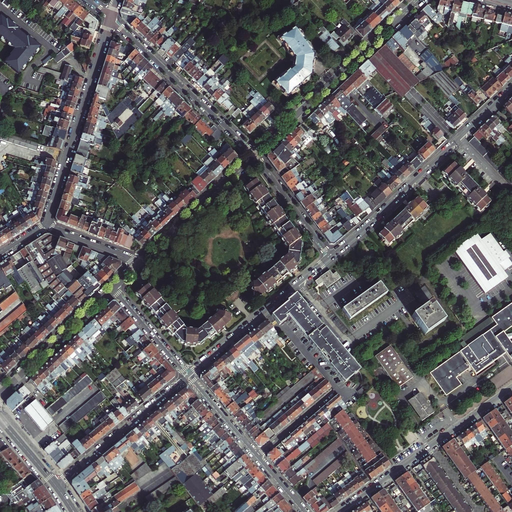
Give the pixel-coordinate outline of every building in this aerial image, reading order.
[(44,0),(39,6),(42,8),(47,2),(48,0),(44,0)] [(57,0),(56,2),(58,3),(55,7),(51,12),(54,14),(65,2),(63,1),(63,0),(57,0)] [(65,2),(54,14),(56,16),(63,7),(66,9),(72,2),(70,0),(63,0),(63,1),(65,2)] [(388,13),(376,0),(372,0),(374,2),(375,1),(377,3),(369,10),(370,11),(372,14),(379,21),(384,17),(388,13)] [(376,0),(388,13),(391,10),(393,8),(385,0),(376,0)] [(442,13),(445,0),(439,0),(439,1),(438,2),(437,3),(436,9),(437,12),(434,14),(440,20),(442,13)] [(449,13),(452,0),(445,0),(442,13),(443,14),(444,12),(449,13)] [(455,23),(460,2),(456,1),(452,0),(449,13),(446,26),(445,30),(448,30),(449,26),(450,26),(451,22),(455,23)] [(136,5),(122,1),(121,4),(120,7),(129,10),(130,7),(135,8),(136,5)] [(375,1),(374,2),(367,8),(369,10),(377,3),(375,1)] [(75,4),(72,2),(66,9),(68,11),(64,16),(61,20),(63,22),(66,19),(71,13),(70,13),(73,9),(75,10),(78,6),(75,4)] [(454,26),(457,30),(460,16),(464,17),(465,13),(471,14),(473,5),(473,4),(467,3),(467,4),(466,3),(460,2),(455,23),(454,26)] [(434,14),(425,5),(424,7),(421,10),(426,15),(435,25),(440,20),(434,14)] [(478,6),(473,5),(471,14),(470,16),(476,17),(477,15),(482,16),(483,13),(482,12),(483,8),(479,7),(479,6),(478,6)] [(76,17),(82,9),(80,8),(78,6),(75,10),(73,9),(70,13),(71,13),(66,19),(69,21),(74,15),(76,17)] [(129,10),(120,7),(119,9),(118,12),(120,16),(128,25),(138,14),(139,13),(129,10)] [(82,18),(87,13),(84,11),(82,9),(76,17),(68,27),(72,31),(76,27),(77,25),(82,18)] [(482,19),(494,22),(496,14),(490,12),(491,10),(489,10),(484,9),(483,13),(482,16),(482,19)] [(423,18),(426,15),(421,10),(418,13),(420,15),(417,17),(415,15),(414,16),(412,18),(422,29),(424,31),(428,26),(428,23),(423,18)] [(87,13),(82,18),(87,22),(86,27),(87,27),(93,29),(96,21),(91,17),(87,13)] [(506,30),(510,14),(503,13),(502,16),(501,15),(496,14),(494,22),(501,23),(498,31),(503,32),(504,29),(506,30)] [(130,27),(133,29),(143,19),(138,14),(128,25),(130,27)] [(379,21),(372,14),(370,16),(362,23),(370,30),(374,26),(379,21)] [(143,27),(137,33),(140,36),(142,38),(154,25),(152,23),(156,18),(154,16),(147,23),(143,27)] [(154,25),(142,38),(144,40),(146,42),(160,28),(157,26),(165,18),(163,16),(154,25)] [(1,18),(0,18),(0,36),(16,49),(18,53),(8,66),(20,76),(42,50),(30,40),(30,41),(18,31),(19,30),(7,21),(6,22),(1,18)] [(370,30),(362,23),(358,18),(352,22),(354,24),(364,35),(367,33),(370,30)] [(422,29),(412,18),(409,21),(408,22),(410,23),(405,28),(411,34),(416,39),(419,35),(417,33),(422,29)] [(142,21),(144,20),(143,19),(133,29),(135,31),(137,33),(143,27),(142,26),(144,23),(142,21)] [(333,34),(338,39),(339,38),(343,42),(347,38),(351,34),(345,28),(347,25),(342,20),(339,22),(342,25),(333,34)] [(362,37),(364,35),(354,24),(350,28),(360,39),(362,37)] [(398,31),(395,34),(403,42),(411,34),(405,28),(403,26),(398,31)] [(93,29),(87,27),(84,34),(82,33),(81,35),(71,32),(69,35),(80,38),(80,39),(84,40),(85,39),(90,41),(91,36),(93,29)] [(154,44),(165,32),(161,27),(160,28),(146,42),(149,44),(151,47),(154,44)] [(170,27),(165,32),(154,44),(156,46),(158,48),(167,39),(169,36),(167,35),(172,30),(170,27)] [(330,40),(332,38),(327,33),(321,27),(318,30),(323,36),(319,40),(331,53),(334,50),(337,47),(330,40)] [(277,88),(285,97),(288,94),(289,95),(291,94),(293,93),(294,91),(296,89),(295,88),(296,87),(299,85),(300,86),(302,85),(304,83),(305,82),(306,80),(305,79),(307,77),(308,76),(308,73),(309,73),(310,59),(309,59),(309,56),(309,54),(307,52),(309,51),(308,49),(307,47),(306,46),(304,44),(302,44),(300,41),(300,42),(299,40),(300,39),(299,37),(298,35),(297,33),(295,32),(294,32),(292,29),(291,30),(290,29),(287,31),(288,32),(282,36),(281,35),(273,39),(278,44),(279,44),(281,46),(280,47),(281,49),(283,52),(285,55),(288,59),(290,57),(291,60),(290,60),(290,67),(292,67),(290,69),(288,67),(286,69),(283,71),(280,75),(278,77),(278,78),(276,79),(269,83),(276,89),(277,88)] [(392,37),(402,46),(405,43),(403,42),(395,34),(392,37)] [(80,38),(69,35),(69,42),(72,43),(73,40),(79,42),(78,45),(87,47),(88,45),(90,41),(85,39),(84,40),(80,39),(80,38)] [(401,48),(402,46),(392,37),(389,40),(397,48),(402,53),(404,51),(401,48)] [(108,44),(107,48),(121,53),(124,43),(120,42),(120,41),(110,38),(108,44)] [(167,39),(158,48),(161,51),(163,53),(172,44),(167,39)] [(397,48),(389,40),(386,42),(383,45),(391,53),(397,48)] [(56,62),(72,48),(69,42),(64,46),(51,57),(56,62)] [(177,49),(172,44),(163,53),(166,56),(168,58),(177,50),(177,49)] [(412,87),(417,82),(413,77),(408,71),(406,69),(404,67),(402,65),(399,62),(398,60),(396,58),(391,53),(383,45),(374,54),(365,62),(373,71),(399,98),(402,96),(412,87)] [(127,55),(133,50),(130,46),(123,54),(124,54),(127,55)] [(121,53),(107,48),(106,52),(104,55),(115,59),(116,55),(123,57),(124,54),(123,54),(121,53)] [(421,61),(423,63),(431,55),(426,49),(418,57),(421,61)] [(127,64),(137,54),(135,52),(133,50),(127,55),(123,60),(127,64)] [(177,50),(168,58),(171,60),(173,63),(181,54),(177,50)] [(471,56),(484,70),(490,64),(496,70),(493,73),(496,76),(493,79),(500,86),(504,83),(508,79),(501,72),(482,51),(471,56)] [(132,69),(142,58),(140,56),(137,54),(127,64),(132,69)] [(181,54),(173,63),(177,66),(180,70),(189,61),(181,54)] [(104,58),(103,61),(113,64),(114,61),(117,63),(118,60),(115,59),(104,55),(104,58)] [(212,75),(227,61),(221,55),(215,62),(219,66),(211,74),(212,75)] [(441,70),(439,64),(438,63),(431,55),(423,63),(426,66),(434,74),(441,70)] [(144,61),(142,58),(132,69),(135,72),(134,73),(136,74),(147,63),(144,61)] [(183,72),(185,74),(195,63),(196,63),(192,58),(189,61),(180,70),(183,72)] [(113,64),(103,61),(102,64),(101,67),(115,71),(116,65),(113,64)] [(373,71),(365,62),(360,67),(356,71),(364,80),(373,71)] [(149,65),(147,63),(136,74),(134,75),(125,86),(124,86),(127,88),(139,76),(141,78),(149,70),(151,67),(149,65)] [(195,63),(185,74),(187,76),(189,78),(200,68),(195,63)] [(63,80),(79,85),(81,79),(81,78),(75,77),(71,75),(68,75),(70,66),(63,64),(61,73),(39,66),(33,71),(63,80)] [(202,65),(200,68),(189,78),(192,80),(194,83),(207,70),(202,65)] [(434,74),(426,66),(423,68),(419,71),(426,78),(427,77),(434,74)] [(511,75),(511,70),(507,66),(501,72),(508,79),(511,76),(511,75)] [(115,71),(101,67),(100,69),(99,73),(114,77),(116,78),(118,72),(115,71)] [(149,70),(141,78),(154,90),(161,82),(155,76),(149,70)] [(200,88),(210,77),(206,73),(208,71),(207,70),(194,83),(195,85),(196,86),(198,86),(200,88)] [(452,93),(458,87),(441,70),(434,74),(452,93)] [(353,89),(354,91),(365,81),(364,80),(356,71),(341,85),(338,88),(329,97),(343,112),(350,105),(344,98),(353,89)] [(416,74),(422,80),(426,78),(419,71),(416,74)] [(114,77),(99,73),(98,76),(97,78),(109,82),(112,83),(114,77)] [(452,93),(434,74),(427,77),(447,98),(450,94),(452,93)] [(215,82),(210,77),(200,88),(202,90),(204,93),(215,82)] [(493,79),(491,77),(480,88),(487,96),(493,91),(494,90),(495,91),(500,86),(493,79)] [(96,84),(95,85),(107,88),(109,82),(97,78),(96,81),(96,84)] [(215,82),(204,93),(207,95),(209,97),(225,81),(222,78),(216,84),(215,82)] [(79,87),(79,85),(63,80),(62,85),(65,86),(78,90),(79,87)] [(227,83),(225,81),(209,97),(211,100),(214,102),(222,93),(224,91),(222,89),(227,83)] [(360,97),(371,87),(365,81),(354,91),(360,97)] [(154,90),(159,96),(167,87),(164,85),(161,82),(154,90)] [(103,100),(107,88),(95,85),(94,88),(93,91),(96,97),(103,100)] [(458,87),(475,105),(477,103),(480,101),(466,87),(464,89),(461,85),(458,87)] [(65,86),(64,90),(76,94),(77,91),(78,90),(65,86)] [(162,102),(172,92),(169,89),(167,87),(159,96),(151,103),(153,106),(156,103),(159,99),(162,102)] [(390,107),(371,87),(360,97),(380,117),(390,107)] [(412,87),(402,96),(408,102),(418,94),(412,87)] [(59,94),(63,95),(75,98),(76,96),(76,94),(64,90),(61,89),(59,94)] [(91,97),(90,102),(99,105),(96,97),(93,91),(91,97)] [(160,114),(177,97),(174,94),(172,92),(162,102),(159,105),(162,108),(158,112),(160,114)] [(225,100),(227,98),(222,93),(214,102),(218,106),(220,104),(222,106),(227,111),(224,113),(228,116),(230,114),(232,111),(229,108),(231,106),(225,100)] [(251,96),(257,103),(268,114),(270,112),(273,110),(263,100),(261,102),(257,97),(253,94),(251,96)] [(450,94),(447,98),(454,105),(457,102),(450,94)] [(63,95),(61,99),(74,103),(74,101),(75,98),(63,95)] [(58,105),(72,109),(73,106),(74,103),(61,99),(58,98),(56,97),(55,99),(58,100),(57,102),(55,101),(54,103),(56,104),(58,105)] [(174,110),(182,101),(179,99),(177,97),(160,114),(162,116),(164,114),(166,112),(169,109),(172,112),(174,110)] [(324,101),(339,117),(344,113),(343,112),(329,97),(327,99),(324,101)] [(186,105),(182,101),(174,110),(179,115),(175,119),(178,121),(182,117),(190,109),(186,105)] [(339,117),(324,101),(322,103),(320,105),(333,119),(335,122),(337,120),(340,117),(339,117)] [(89,104),(88,107),(102,111),(99,105),(90,102),(89,104)] [(501,107),(511,117),(511,108),(506,102),(504,105),(501,107)] [(256,106),(254,108),(264,119),(266,116),(268,114),(257,103),(255,105),(256,106)] [(56,110),(70,115),(71,112),(72,109),(58,105),(57,108),(55,107),(47,105),(46,107),(54,110),(56,110)] [(321,117),(328,124),(333,119),(320,105),(314,110),(311,113),(318,120),(321,117)] [(350,105),(343,112),(344,113),(358,127),(365,121),(350,105)] [(446,106),(444,108),(458,122),(461,119),(465,116),(457,108),(452,113),(450,112),(451,111),(446,106)] [(88,109),(87,112),(101,116),(102,112),(103,113),(102,111),(88,107),(88,109)] [(236,108),(232,111),(230,114),(232,116),(233,117),(239,111),(236,108)] [(246,118),(254,127),(257,125),(259,123),(248,111),(245,108),(243,110),(246,113),(243,115),(246,118)] [(251,109),(248,111),(259,123),(261,121),(264,119),(254,108),(252,110),(251,109)] [(449,116),(444,121),(451,129),(455,125),(458,122),(444,108),(442,110),(447,115),(448,114),(449,116)] [(195,113),(190,109),(182,117),(192,126),(200,118),(195,113)] [(69,119),(70,115),(56,110),(55,115),(53,114),(44,112),(44,113),(40,112),(39,117),(44,118),(45,115),(51,117),(53,118),(68,122),(69,119)] [(86,113),(85,116),(99,120),(100,117),(104,118),(105,117),(101,116),(87,112),(86,113)] [(99,120),(85,116),(84,119),(83,122),(101,127),(103,122),(99,120)] [(438,138),(441,136),(421,116),(419,118),(423,121),(424,121),(425,122),(421,125),(436,141),(438,138)] [(489,118),(487,121),(494,128),(497,131),(498,132),(501,130),(503,131),(505,129),(492,116),(489,118)] [(54,127),(65,131),(66,127),(68,122),(53,118),(52,122),(55,123),(54,127)] [(208,137),(216,129),(212,125),(209,128),(206,125),(200,118),(192,126),(191,127),(204,141),(208,137)] [(254,127),(246,118),(245,120),(246,121),(244,122),(240,126),(247,133),(251,130),(254,127)] [(118,119),(114,122),(118,127),(122,124),(118,119)] [(494,128),(487,121),(485,123),(482,125),(500,144),(502,142),(501,141),(503,140),(497,134),(494,133),(492,131),(494,128)] [(101,127),(83,122),(83,124),(82,127),(99,133),(101,127)] [(50,136),(53,127),(44,124),(41,134),(49,136),(50,136)] [(372,141),(379,135),(384,130),(380,125),(367,137),(372,141)] [(473,137),(477,142),(482,137),(485,139),(488,137),(498,147),(501,144),(500,144),(482,125),(477,130),(471,136),(473,137)] [(304,139),(307,136),(298,126),(294,130),(290,133),(302,146),(303,146),(306,144),(307,145),(309,143),(304,139)] [(63,136),(65,131),(54,127),(53,127),(50,136),(62,140),(63,136)] [(99,133),(82,127),(81,130),(80,133),(97,139),(99,133)] [(221,134),(216,129),(208,137),(213,142),(221,134)] [(35,145),(36,142),(0,130),(0,139),(33,149),(35,145)] [(79,137),(78,138),(88,141),(87,143),(88,144),(90,145),(92,144),(95,145),(98,139),(97,139),(80,133),(79,137)] [(186,133),(179,141),(182,144),(190,137),(186,133)] [(288,135),(286,137),(297,149),(300,146),(301,147),(302,146),(290,133),(288,135)] [(61,142),(62,140),(50,136),(49,136),(47,145),(59,149),(61,142)] [(284,139),(282,141),(294,153),(296,152),(295,151),(297,149),(286,137),(284,139)] [(511,185),(511,177),(477,142),(473,137),(467,143),(510,187),(511,187),(511,185)] [(294,153),(282,141),(280,143),(277,145),(279,147),(289,157),(292,154),(292,155),(294,153)] [(432,151),(435,149),(428,141),(425,144),(432,151)] [(221,148),(216,153),(219,156),(227,164),(231,161),(235,157),(229,150),(230,149),(224,143),(220,147),(221,148)] [(429,155),(432,151),(425,144),(415,153),(416,155),(422,161),(429,155)] [(286,159),(289,157),(279,147),(275,151),(270,155),(281,167),(287,161),(286,159)] [(73,155),(84,158),(86,151),(75,148),(74,151),(73,155)] [(216,153),(212,148),(209,151),(215,158),(214,159),(216,160),(219,156),(216,153)] [(227,164),(219,156),(216,160),(214,159),(215,158),(209,151),(206,154),(209,156),(222,170),(224,167),(227,164)] [(276,173),(283,168),(281,167),(270,155),(268,153),(264,157),(274,170),(276,173)] [(82,167),(85,158),(84,158),(73,155),(72,159),(70,163),(82,167)] [(422,161),(416,155),(410,161),(406,157),(403,160),(412,170),(417,166),(422,161)] [(222,170),(209,156),(201,164),(205,169),(214,177),(218,173),(222,170)] [(32,158),(31,162),(40,164),(53,168),(54,165),(55,161),(40,157),(39,160),(32,158)] [(397,159),(395,161),(408,175),(410,173),(412,170),(403,160),(402,159),(399,162),(397,159)] [(337,172),(347,163),(345,160),(335,170),(337,172)] [(408,175),(395,161),(392,164),(389,161),(387,162),(403,179),(406,177),(408,175)] [(388,172),(390,175),(399,183),(401,181),(403,179),(387,162),(385,165),(388,168),(390,170),(388,172)] [(68,170),(80,174),(82,167),(70,163),(69,166),(68,170)] [(34,169),(51,174),(52,172),(53,168),(40,164),(39,168),(36,167),(35,168),(34,169)] [(483,195),(480,192),(477,189),(466,178),(463,175),(461,172),(458,169),(453,164),(450,167),(447,167),(446,168),(446,170),(442,174),(447,180),(448,179),(456,188),(455,188),(466,199),(467,199),(475,207),(474,208),(479,213),(483,209),(486,210),(487,208),(487,206),(490,203),(485,197),(483,195)] [(286,172),(283,168),(276,173),(280,179),(284,184),(294,176),(296,175),(291,168),(286,172)] [(36,176),(49,180),(50,177),(51,174),(34,169),(34,170),(34,172),(37,173),(36,176)] [(209,182),(214,177),(205,169),(197,177),(205,185),(209,182)] [(66,176),(64,182),(75,186),(83,189),(84,186),(83,186),(86,176),(80,174),(68,170),(66,176)] [(399,183),(390,175),(388,177),(384,173),(383,174),(380,170),(378,171),(394,188),(397,186),(399,183)] [(392,190),(394,188),(378,171),(377,172),(381,176),(379,177),(383,182),(381,183),(390,192),(392,190)] [(111,184),(116,179),(117,178),(115,175),(107,183),(111,184)] [(30,181),(47,187),(48,184),(49,180),(36,176),(35,180),(29,178),(28,181),(30,181)] [(191,187),(188,190),(189,191),(194,196),(199,191),(205,185),(197,177),(196,176),(188,184),(191,187)] [(286,187),(288,190),(297,184),(293,178),(295,177),(294,176),(284,184),(286,187)] [(258,186),(254,179),(251,182),(248,181),(247,184),(243,187),(248,194),(247,194),(254,204),(254,203),(264,216),(263,216),(270,226),(271,225),(280,238),(279,239),(286,248),(285,256),(277,263),(278,264),(265,274),(265,273),(253,283),(252,282),(252,288),(249,290),(252,292),(252,296),(259,296),(264,292),(265,293),(269,289),(274,285),(274,284),(286,275),(291,271),(296,268),(294,266),(297,264),(300,244),(297,240),(298,239),(295,235),(291,230),(282,217),(279,212),(275,207),(274,208),(265,195),(266,195),(262,190),(259,185),(258,186)] [(32,189),(46,193),(46,190),(47,187),(30,181),(30,183),(30,185),(33,185),(32,189)] [(63,186),(62,188),(78,193),(80,194),(80,191),(74,188),(75,186),(64,182),(63,186)] [(390,192),(381,183),(375,189),(384,198),(387,195),(390,192)] [(291,193),(293,197),(303,189),(302,188),(301,189),(297,184),(288,190),(291,193)] [(78,193),(62,188),(61,191),(60,194),(76,199),(78,193)] [(298,203),(309,195),(305,188),(303,189),(293,197),(295,200),(298,203)] [(45,196),(46,193),(32,189),(31,192),(29,191),(27,192),(27,193),(30,194),(44,199),(45,196)] [(384,198),(375,189),(367,197),(375,206),(380,202),(384,198)] [(194,196),(189,191),(186,194),(183,191),(176,198),(183,206),(188,201),(194,196)] [(43,202),(44,199),(30,194),(29,198),(26,197),(25,197),(25,196),(22,195),(21,197),(22,198),(42,205),(43,202)] [(59,197),(58,200),(72,204),(76,206),(78,200),(76,199),(60,194),(59,197)] [(165,202),(162,204),(172,216),(175,213),(178,211),(168,201),(163,195),(161,197),(165,202)] [(314,201),(309,195),(298,203),(300,206),(302,209),(314,201)] [(366,196),(361,200),(368,207),(371,210),(375,206),(367,197),(366,196)] [(41,207),(42,205),(22,198),(24,201),(27,202),(27,203),(29,204),(32,205),(31,208),(40,210),(41,207)] [(172,202),(170,199),(168,201),(178,211),(180,208),(183,206),(176,198),(172,202)] [(407,205),(404,208),(401,211),(390,221),(387,224),(384,227),(381,229),(382,230),(376,235),(379,238),(379,240),(380,241),(383,241),(386,245),(391,240),(392,240),(400,232),(400,231),(411,221),(411,222),(420,214),(419,213),(424,208),(421,204),(422,202),(420,201),(418,201),(415,198),(410,203),(409,202),(407,205)] [(161,213),(168,220),(170,218),(172,216),(162,204),(157,199),(155,202),(159,207),(157,209),(161,213)] [(361,200),(360,199),(353,204),(351,206),(346,200),(343,202),(354,217),(362,211),(368,207),(361,200)] [(72,204),(58,200),(57,205),(55,210),(65,213),(68,214),(72,204)] [(314,201),(302,209),(304,211),(305,214),(318,205),(316,202),(315,203),(314,201)] [(36,220),(29,210),(26,211),(22,204),(19,206),(21,209),(31,224),(33,222),(36,220)] [(307,216),(309,218),(322,208),(319,204),(318,205),(305,214),(307,216)] [(146,207),(143,210),(151,219),(160,228),(164,224),(168,220),(161,213),(159,212),(158,212),(157,213),(156,214),(156,215),(156,216),(157,218),(156,218),(154,215),(154,214),(151,211),(151,212),(146,207)] [(31,209),(29,210),(36,220),(37,220),(37,219),(39,214),(40,210),(31,208),(31,209)] [(310,220),(312,222),(325,212),(322,208),(309,218),(310,220)] [(334,212),(341,220),(337,223),(346,233),(350,229),(351,228),(348,225),(345,222),(348,220),(339,208),(336,211),(334,212)] [(29,225),(31,224),(21,209),(19,210),(21,213),(18,215),(26,227),(29,225)] [(63,218),(65,213),(55,210),(53,218),(54,221),(59,223),(64,225),(66,219),(63,218)] [(136,210),(134,211),(143,221),(146,224),(147,223),(136,210)] [(313,224),(315,226),(328,216),(325,212),(312,222),(313,224)] [(24,228),(26,227),(18,215),(17,213),(15,214),(17,216),(15,217),(15,218),(16,218),(18,220),(16,222),(21,230),(24,228)] [(14,235),(16,233),(11,225),(9,223),(4,214),(2,216),(7,223),(4,225),(12,236),(14,235)] [(80,214),(78,219),(74,229),(77,230),(80,231),(85,217),(80,214)] [(129,217),(131,219),(149,238),(151,236),(154,233),(146,224),(143,221),(141,223),(132,214),(129,217)] [(74,229),(78,219),(68,215),(66,219),(64,225),(69,227),(74,229)] [(21,230),(16,222),(12,216),(11,217),(12,219),(10,220),(10,221),(11,220),(12,221),(13,224),(11,225),(16,233),(19,232),(21,230)] [(86,216),(85,217),(80,231),(83,232),(86,233),(91,218),(86,216)] [(316,228),(317,230),(331,220),(328,216),(315,226),(316,228)] [(91,218),(86,233),(90,235),(95,236),(101,219),(97,218),(95,219),(91,218)] [(101,219),(95,236),(98,238),(101,239),(108,222),(101,219)] [(135,229),(133,231),(144,243),(146,241),(149,238),(131,219),(129,221),(134,227),(133,227),(135,229)] [(147,223),(146,224),(154,233),(157,231),(160,228),(151,219),(147,223)] [(319,233),(321,235),(326,232),(334,226),(335,225),(331,220),(317,230),(319,233)] [(108,222),(101,239),(104,240),(106,241),(111,228),(113,224),(108,222)] [(329,235),(326,232),(321,235),(328,245),(331,245),(346,233),(337,223),(335,225),(334,226),(337,229),(329,235)] [(0,230),(6,240),(9,238),(12,236),(4,225),(4,224),(1,226),(0,224),(0,230)] [(122,227),(123,229),(132,239),(140,247),(142,244),(144,243),(133,231),(131,229),(129,230),(124,225),(122,227)] [(111,228),(106,241),(109,242),(111,243),(116,230),(117,228),(115,227),(114,229),(111,228)] [(486,228),(453,251),(484,294),(507,278),(502,271),(501,270),(508,265),(509,267),(511,265),(507,258),(503,252),(486,228)] [(122,232),(117,245),(121,247),(128,249),(132,239),(123,229),(122,232)] [(116,230),(111,243),(113,244),(117,245),(122,232),(116,230)] [(42,234),(34,240),(47,260),(57,254),(55,252),(52,251),(57,238),(47,234),(45,233),(44,234),(42,234)] [(52,251),(55,252),(56,248),(59,249),(62,251),(66,241),(61,239),(57,238),(52,251)] [(35,267),(47,260),(34,240),(28,244),(23,247),(35,267)] [(66,241),(62,251),(59,258),(66,268),(69,265),(66,261),(67,259),(71,249),(73,244),(66,241)] [(81,247),(73,244),(71,249),(78,253),(81,247)] [(35,267),(23,247),(18,250),(23,259),(24,258),(26,261),(25,262),(26,263),(22,265),(16,270),(23,281),(28,290),(43,280),(35,267)] [(86,256),(89,250),(85,249),(81,247),(78,253),(76,253),(75,256),(77,258),(76,259),(79,260),(77,265),(82,269),(86,265),(84,263),(85,261),(86,256)] [(89,250),(86,256),(92,259),(94,256),(95,253),(89,250)] [(118,262),(95,253),(94,256),(111,274),(115,271),(119,266),(118,262)] [(59,258),(57,254),(47,260),(35,267),(43,280),(46,285),(51,290),(58,283),(58,282),(55,279),(57,277),(64,270),(66,268),(59,258)] [(96,263),(94,265),(106,279),(109,277),(111,274),(94,256),(92,259),(96,263)] [(16,270),(10,262),(7,257),(2,261),(0,261),(0,268),(5,276),(11,272),(19,283),(23,281),(16,270)] [(106,279),(94,265),(89,269),(92,272),(102,283),(104,281),(106,279)] [(0,284),(2,284),(4,288),(10,284),(5,276),(0,268),(0,284)] [(66,286),(73,280),(64,270),(57,277),(60,280),(66,286)] [(102,283),(92,272),(87,276),(98,287),(100,285),(102,283)] [(314,281),(317,286),(321,283),(325,288),(339,279),(335,273),(330,276),(327,272),(324,274),(314,281)] [(96,289),(98,287),(87,276),(86,274),(81,278),(93,291),(96,289)] [(90,294),(93,291),(81,278),(78,275),(73,280),(80,288),(84,292),(81,294),(85,299),(90,294)] [(66,286),(60,280),(58,282),(58,283),(63,289),(66,286)] [(59,298),(71,312),(75,309),(80,303),(85,299),(81,294),(78,291),(80,288),(73,280),(66,286),(63,289),(66,291),(64,294),(59,298)] [(63,289),(58,283),(51,290),(54,293),(59,298),(64,294),(66,291),(63,289)] [(341,310),(348,320),(385,294),(378,283),(341,310)] [(222,328),(227,323),(229,315),(226,314),(223,311),(220,313),(215,312),(215,314),(204,324),(196,331),(183,331),(176,321),(168,312),(158,301),(158,300),(151,291),(150,292),(145,286),(142,289),(138,288),(138,292),(135,295),(140,300),(139,301),(144,306),(147,310),(148,310),(158,321),(157,322),(161,326),(165,331),(165,330),(171,336),(172,335),(179,344),(183,344),(182,346),(188,346),(194,347),(194,345),(198,345),(206,338),(207,340),(213,335),(214,336),(218,332),(222,329),(222,328)] [(418,312),(411,317),(423,335),(433,329),(442,322),(430,304),(434,301),(423,286),(414,292),(425,307),(423,309),(420,305),(415,309),(418,312)] [(17,296),(14,291),(0,302),(0,309),(1,310),(17,296)] [(52,301),(66,316),(69,314),(71,312),(59,298),(54,293),(49,298),(52,301)] [(343,384),(359,371),(296,297),(293,296),(282,306),(271,316),(278,325),(286,319),(285,318),(287,317),(343,384)] [(52,301),(48,306),(62,321),(65,318),(66,316),(52,301)] [(495,326),(445,362),(429,373),(445,396),(460,386),(455,378),(469,368),(475,375),(504,353),(511,363),(511,301),(490,318),(495,326)] [(0,331),(10,323),(15,319),(20,315),(24,311),(26,310),(22,303),(0,321),(0,331)] [(62,321),(48,306),(45,303),(43,305),(48,311),(46,314),(57,325),(60,323),(62,321)] [(108,320),(116,329),(119,326),(127,319),(123,315),(113,303),(110,303),(106,306),(100,312),(108,320)] [(108,320),(100,312),(99,313),(96,316),(104,324),(107,327),(110,325),(106,322),(108,320)] [(52,330),(39,316),(37,314),(35,317),(40,322),(37,324),(47,335),(50,332),(52,330)] [(57,325),(46,314),(44,316),(41,314),(39,316),(52,330),(55,328),(57,325)] [(95,317),(92,319),(103,331),(106,329),(103,325),(104,324),(96,316),(95,317)] [(93,339),(95,337),(97,334),(99,333),(102,336),(105,333),(103,331),(92,319),(83,329),(79,332),(90,344),(94,340),(93,339)] [(127,319),(119,326),(121,328),(120,329),(121,330),(122,329),(124,331),(126,330),(132,325),(129,321),(127,319)] [(47,335),(37,324),(33,320),(29,325),(43,339),(45,337),(47,335)] [(280,338),(265,321),(262,323),(260,325),(264,329),(263,330),(275,344),(280,349),(283,346),(281,343),(279,342),(277,340),(280,338)] [(27,329),(25,330),(38,344),(40,341),(43,339),(29,325),(27,327),(29,329),(28,330),(27,329)] [(129,338),(135,344),(137,342),(142,337),(136,330),(132,325),(126,330),(131,336),(129,338)] [(271,348),(275,344),(263,330),(264,329),(260,325),(257,327),(254,329),(268,345),(271,348)] [(268,345),(254,329),(252,331),(250,333),(257,342),(259,340),(262,344),(265,348),(268,345)] [(38,344),(25,330),(23,332),(21,330),(18,332),(22,336),(33,348),(35,346),(38,344)] [(76,335),(74,337),(84,347),(86,345),(90,349),(92,347),(91,346),(90,344),(79,332),(76,335)] [(255,343),(257,342),(250,333),(248,335),(245,337),(258,353),(259,353),(262,351),(258,347),(255,343)] [(17,340),(28,352),(31,350),(33,348),(22,336),(17,340)] [(26,354),(28,352),(17,340),(14,337),(11,340),(10,339),(9,340),(13,344),(24,356),(26,354)] [(84,347),(74,337),(72,339),(70,341),(80,353),(82,351),(85,353),(87,356),(90,353),(84,347)] [(142,337),(137,342),(144,351),(150,346),(145,341),(142,337)] [(238,343),(232,348),(245,364),(248,361),(244,356),(251,350),(255,355),(258,353),(245,337),(238,343)] [(67,343),(65,345),(76,357),(78,359),(81,363),(83,360),(81,357),(79,355),(81,353),(80,353),(70,341),(67,343)] [(24,356),(13,344),(8,348),(20,360),(22,358),(24,356)] [(76,357),(65,345),(63,347),(60,350),(68,358),(76,366),(79,369),(81,367),(75,361),(73,359),(76,357)] [(148,362),(152,358),(157,354),(153,349),(150,346),(144,351),(141,353),(148,362)] [(390,347),(374,359),(396,389),(412,378),(390,347)] [(17,363),(20,360),(8,348),(3,353),(5,354),(15,365),(17,363)] [(245,364),(232,348),(229,350),(227,352),(231,357),(234,360),(246,374),(250,370),(245,364)] [(58,352),(56,354),(64,362),(69,368),(71,366),(66,360),(68,358),(60,350),(58,352)] [(230,357),(231,357),(227,352),(224,355),(222,357),(228,364),(234,371),(236,370),(246,381),(249,378),(246,374),(234,360),(233,361),(230,357)] [(15,365),(5,354),(2,357),(0,355),(0,358),(10,370),(13,367),(15,365)] [(54,356),(51,359),(61,369),(63,371),(64,372),(67,370),(62,364),(64,362),(56,354),(54,356)] [(157,354),(152,358),(154,360),(151,362),(152,365),(160,358),(159,356),(157,354)] [(228,364),(222,357),(220,358),(218,360),(224,367),(228,364)] [(10,370),(0,358),(0,367),(5,374),(8,372),(10,370)] [(160,358),(152,365),(155,367),(158,364),(159,366),(164,363),(162,360),(160,358)] [(49,361),(47,363),(58,375),(61,373),(59,371),(61,369),(51,359),(49,361)] [(216,361),(214,363),(220,370),(224,367),(218,360),(216,361)] [(58,375),(47,363),(44,365),(42,368),(53,380),(58,375)] [(160,375),(157,377),(164,385),(167,382),(169,380),(174,377),(174,374),(171,371),(164,363),(159,366),(158,367),(161,370),(158,372),(160,375)] [(220,370),(214,363),(212,365),(210,366),(216,374),(220,370)] [(204,385),(208,390),(221,379),(216,374),(210,366),(199,375),(199,379),(204,385)] [(40,369),(37,372),(49,384),(53,380),(42,368),(40,369)] [(245,434),(248,438),(259,429),(255,424),(260,420),(264,419),(311,379),(313,379),(315,381),(316,380),(317,378),(318,378),(320,376),(314,368),(290,389),(276,401),(255,419),(242,430),(245,434)] [(124,383),(119,377),(115,372),(114,371),(104,379),(114,391),(117,388),(119,386),(121,385),(124,383)] [(35,374),(33,376),(45,390),(49,387),(50,388),(52,387),(49,384),(37,372),(35,374)] [(164,385),(157,377),(156,378),(153,375),(151,377),(160,388),(162,386),(164,385)] [(45,390),(33,376),(31,378),(28,381),(41,394),(45,390)] [(156,392),(150,384),(147,386),(146,385),(146,384),(139,376),(136,378),(141,384),(151,396),(153,394),(156,392)] [(330,388),(320,376),(318,378),(321,381),(320,382),(320,381),(318,382),(321,386),(322,386),(324,388),(324,389),(326,392),(328,390),(330,388)] [(45,410),(51,417),(92,384),(86,377),(81,381),(45,410)] [(147,380),(150,384),(156,392),(157,390),(160,388),(151,377),(147,380)] [(212,395),(223,385),(225,384),(221,379),(208,390),(210,393),(212,395)] [(321,386),(318,382),(317,381),(316,380),(315,381),(314,381),(317,385),(315,387),(322,395),(324,393),(326,392),(324,389),(324,388),(322,386),(321,386)] [(147,400),(151,396),(141,384),(138,387),(138,389),(140,391),(136,395),(137,393),(135,391),(134,391),(133,389),(131,391),(142,404),(147,400)] [(5,406),(10,413),(15,409),(28,396),(30,394),(23,385),(20,388),(16,392),(5,403),(5,405),(5,406)] [(213,397),(215,399),(225,390),(222,387),(223,386),(223,385),(212,395),(213,397)] [(287,387),(274,398),(276,401),(290,389),(287,387)] [(322,395),(315,387),(311,390),(313,394),(314,393),(316,396),(315,396),(317,399),(319,397),(322,395)] [(117,388),(114,391),(122,400),(127,396),(124,393),(122,395),(119,391),(117,388)] [(186,389),(184,388),(180,392),(176,395),(182,402),(187,409),(189,407),(197,401),(192,395),(186,389)] [(361,389),(356,392),(360,397),(365,394),(361,389)] [(217,401),(218,402),(228,394),(226,391),(227,391),(226,390),(225,390),(215,399),(217,401)] [(313,402),(306,394),(303,390),(299,394),(304,401),(305,400),(307,403),(307,404),(309,406),(311,404),(313,402)] [(313,394),(311,390),(306,394),(313,402),(315,401),(317,399),(315,396),(316,396),(314,393),(313,394)] [(222,406),(235,395),(231,391),(228,394),(218,402),(220,405),(222,406)] [(231,418),(239,411),(235,406),(237,406),(242,401),(246,405),(250,402),(256,396),(252,391),(246,396),(244,393),(238,399),(225,410),(228,414),(231,418)] [(273,397),(269,392),(259,401),(263,405),(273,397)] [(99,393),(57,427),(63,435),(105,399),(99,393)] [(426,403),(419,393),(407,402),(421,422),(433,413),(428,406),(429,405),(427,402),(426,403)] [(304,401),(299,394),(295,397),(298,401),(305,409),(307,408),(309,406),(307,404),(307,403),(305,400),(304,401)] [(182,402),(176,395),(174,397),(172,398),(178,406),(182,402)] [(235,395),(222,406),(223,408),(225,410),(238,399),(235,395)] [(339,407),(343,403),(337,396),(335,398),(332,399),(339,407)] [(170,400),(168,402),(174,409),(178,406),(172,398),(170,400)] [(39,418),(46,427),(52,422),(34,399),(32,401),(43,415),(39,418)] [(137,406),(131,399),(125,404),(132,412),(134,410),(137,407),(137,406)] [(333,408),(332,408),(334,411),(339,407),(332,399),(330,401),(328,403),(329,406),(331,405),(333,408)] [(132,412),(125,404),(123,406),(118,400),(116,402),(118,404),(127,416),(130,414),(132,412)] [(43,415),(32,401),(23,409),(31,420),(41,431),(46,427),(39,418),(43,415)] [(197,401),(189,407),(191,409),(182,417),(185,419),(201,405),(199,403),(197,401)] [(298,407),(297,407),(295,404),(292,401),(289,403),(291,404),(289,406),(290,408),(297,416),(299,415),(301,413),(299,410),(300,410),(298,407)] [(305,409),(298,401),(295,404),(297,407),(298,407),(300,410),(299,410),(301,413),(303,411),(305,409)] [(166,403),(165,404),(176,418),(177,417),(175,414),(172,411),(174,409),(168,402),(166,403)] [(235,422),(251,408),(248,406),(251,403),(250,402),(246,405),(239,411),(231,418),(233,420),(235,422)] [(330,414),(334,411),(332,408),(333,408),(331,405),(329,406),(328,403),(326,405),(324,407),(330,414)] [(115,411),(116,412),(123,420),(125,418),(127,416),(118,404),(115,407),(113,404),(111,406),(115,411)] [(176,418),(165,404),(163,406),(161,408),(168,415),(173,421),(176,418)] [(201,405),(185,419),(183,421),(184,422),(185,421),(186,422),(191,417),(193,420),(195,419),(205,410),(203,408),(201,405)] [(290,414),(287,411),(284,407),(282,409),(284,412),(282,414),(290,423),(292,421),(293,419),(291,417),(292,416),(290,414)] [(330,414),(324,407),(321,409),(319,411),(321,413),(322,412),(324,415),(323,416),(326,418),(330,414)] [(159,409),(156,412),(168,425),(171,423),(166,417),(168,415),(161,408),(159,409)] [(238,426),(254,413),(251,408),(235,422),(236,423),(237,424),(238,426)] [(297,416),(290,408),(287,411),(290,414),(292,416),(291,417),(293,419),(295,418),(297,416)] [(206,412),(205,410),(195,419),(197,421),(196,423),(197,424),(199,421),(201,420),(201,421),(205,418),(204,417),(208,413),(206,412)] [(488,414),(492,419),(498,415),(494,410),(491,412),(488,414)] [(290,423),(282,414),(280,411),(276,414),(282,421),(282,420),(284,423),(283,423),(285,426),(288,424),(290,423)] [(321,422),(326,418),(323,416),(324,415),(322,412),(321,413),(319,411),(317,413),(315,414),(321,422)] [(337,415),(341,420),(345,416),(344,414),(341,411),(337,414),(337,415)] [(123,420),(116,412),(111,416),(118,424),(120,422),(123,420)] [(153,425),(157,423),(161,427),(163,425),(163,427),(164,428),(171,436),(170,438),(171,439),(173,438),(176,435),(168,425),(156,412),(155,413),(154,413),(151,416),(150,417),(148,419),(153,425)] [(118,424),(111,416),(110,415),(108,413),(104,416),(105,416),(111,423),(110,424),(113,428),(115,426),(118,424)] [(201,421),(201,420),(199,421),(203,425),(211,418),(210,416),(208,413),(204,417),(205,418),(201,421)] [(240,428),(242,430),(255,419),(253,416),(256,414),(254,413),(238,426),(240,428)] [(282,421),(276,414),(272,417),(274,419),(282,429),(284,428),(285,426),(283,423),(284,423),(282,420),(282,421)] [(321,422),(315,414),(312,416),(310,418),(312,421),(313,420),(315,422),(315,423),(317,425),(321,422)] [(482,418),(486,424),(492,419),(488,414),(485,416),(482,418)] [(492,419),(496,424),(502,420),(500,417),(498,415),(492,419)] [(100,420),(103,423),(109,431),(111,429),(113,428),(110,424),(111,423),(105,416),(100,420)] [(341,420),(344,424),(349,421),(347,419),(345,416),(341,420)] [(186,426),(193,420),(191,417),(186,422),(185,424),(186,426)] [(99,418),(95,421),(93,422),(91,422),(91,427),(93,427),(93,428),(94,429),(101,438),(105,434),(109,431),(103,423),(100,420),(99,418)] [(213,420),(211,418),(203,425),(199,429),(202,433),(207,429),(208,429),(212,425),(211,424),(214,421),(213,420)] [(317,425),(315,423),(315,422),(313,420),(312,421),(310,418),(308,420),(306,421),(313,429),(317,425)] [(159,432),(153,425),(148,419),(146,420),(144,422),(154,434),(155,436),(159,432)] [(282,429),(274,419),(271,422),(269,420),(268,421),(274,428),(274,427),(276,430),(275,430),(277,433),(280,431),(282,429)] [(488,426),(489,428),(496,424),(492,419),(486,424),(488,426)] [(341,420),(336,423),(338,425),(339,428),(344,424),(341,420)] [(496,424),(499,429),(505,425),(503,422),(502,420),(496,424)] [(208,429),(207,429),(202,433),(199,436),(202,440),(218,426),(216,424),(214,421),(211,424),(212,425),(208,429)] [(266,427),(268,429),(274,436),(276,434),(277,433),(275,430),(276,430),(274,427),(274,428),(268,421),(264,424),(265,426),(266,427)] [(313,429),(306,421),(304,423),(301,426),(303,428),(305,427),(307,430),(306,430),(308,433),(313,429)] [(344,424),(348,430),(357,423),(355,421),(351,424),(350,423),(349,421),(344,424)] [(475,423),(472,425),(482,438),(487,434),(484,429),(480,424),(479,423),(478,422),(478,421),(475,423)] [(154,434),(144,422),(142,424),(139,426),(149,438),(154,434)] [(348,430),(352,435),(356,431),(356,430),(355,429),(359,426),(357,423),(348,430)] [(250,440),(252,442),(260,435),(264,432),(265,431),(264,429),(263,428),(265,426),(264,424),(259,429),(248,438),(250,440)] [(293,459),(294,460),(310,446),(313,449),(332,432),(326,424),(324,426),(320,429),(316,433),(311,437),(307,440),(303,444),(298,448),(294,452),(290,455),(274,468),(277,472),(281,476),(290,468),(287,465),(286,464),(293,459)] [(337,433),(339,436),(348,430),(344,424),(339,428),(340,429),(341,430),(337,433)] [(492,432),(493,434),(499,429),(496,424),(489,428),(492,432)] [(467,429),(477,442),(482,439),(482,438),(472,425),(470,427),(467,429)] [(503,434),(509,430),(507,428),(505,425),(499,429),(503,434)] [(145,442),(149,438),(139,426),(137,427),(135,429),(145,442)] [(202,440),(205,444),(222,430),(220,428),(218,426),(202,440)] [(308,433),(306,430),(307,430),(305,427),(303,428),(301,426),(300,427),(298,429),(304,437),(308,433)] [(89,433),(90,434),(85,438),(92,445),(97,441),(101,438),(94,429),(89,433)] [(145,442),(135,429),(133,431),(131,433),(144,448),(148,445),(145,442)] [(264,432),(266,435),(270,440),(274,436),(268,429),(266,430),(265,431),(264,432)] [(304,437),(298,429),(295,431),(293,433),(295,435),(296,434),(298,437),(298,438),(300,440),(304,437)] [(479,445),(477,442),(467,429),(465,431),(462,432),(470,444),(473,442),(476,447),(479,445)] [(503,434),(499,429),(493,434),(495,437),(497,439),(503,434)] [(214,443),(225,434),(223,432),(222,430),(205,444),(207,445),(213,441),(214,443)] [(346,437),(347,438),(352,435),(348,430),(339,436),(341,439),(345,436),(346,437)] [(507,439),(511,435),(511,434),(511,432),(509,430),(503,434),(507,439)] [(352,435),(355,440),(360,436),(359,434),(356,431),(352,435)] [(470,444),(462,432),(460,434),(457,436),(465,447),(470,444)] [(144,448),(131,433),(129,434),(127,436),(137,449),(140,452),(144,448)] [(300,440),(298,438),(298,437),(296,434),(295,435),(293,433),(291,435),(289,436),(295,444),(300,440)] [(214,451),(216,450),(229,438),(227,437),(225,434),(214,443),(211,446),(214,451)] [(507,439),(503,434),(497,439),(499,442),(501,444),(507,439)] [(45,455),(47,457),(66,441),(67,440),(63,435),(43,452),(44,453),(45,455)] [(203,468),(199,463),(197,461),(192,455),(179,439),(176,435),(173,438),(178,444),(176,447),(186,458),(175,467),(167,458),(174,452),(174,450),(171,446),(167,450),(158,457),(163,464),(166,468),(174,477),(178,483),(181,486),(193,476),(203,468)] [(270,440),(266,435),(263,438),(260,435),(252,442),(255,445),(257,448),(260,448),(270,440)] [(351,443),(355,440),(352,435),(347,438),(349,441),(351,443)] [(137,449),(127,436),(125,437),(123,439),(130,447),(134,452),(137,449)] [(295,444),(289,436),(286,438),(284,440),(286,443),(287,442),(289,444),(288,445),(291,448),(295,444)] [(355,440),(359,445),(364,441),(362,439),(360,436),(355,440)] [(88,448),(92,445),(85,438),(77,445),(83,452),(88,448)] [(219,454),(232,443),(231,441),(229,438),(216,450),(219,454)] [(116,452),(119,456),(130,447),(123,439),(118,444),(112,449),(115,453),(116,452)] [(317,466),(341,445),(337,439),(302,469),(305,472),(307,471),(310,474),(318,467),(317,466)] [(511,445),(507,439),(501,444),(503,447),(504,449),(509,446),(511,445)] [(287,451),(291,448),(288,445),(289,444),(287,442),(286,443),(284,440),(282,442),(280,444),(287,451)] [(354,448),(359,445),(355,440),(351,443),(352,446),(354,448)] [(0,454),(9,450),(4,445),(1,441),(0,441),(0,454)] [(66,441),(47,457),(49,459),(51,462),(65,450),(67,448),(70,446),(66,441)] [(359,445),(363,450),(372,444),(370,441),(366,444),(365,443),(364,441),(359,445)] [(83,452),(77,445),(75,442),(70,446),(74,451),(79,456),(81,454),(83,452)] [(232,443),(219,454),(222,457),(221,458),(222,459),(224,457),(236,447),(235,445),(232,443)] [(363,450),(367,455),(371,452),(371,451),(370,450),(374,447),(372,444),(363,450)] [(455,444),(450,447),(453,452),(458,448),(457,445),(456,445),(455,444)] [(359,445),(354,448),(355,450),(356,451),(352,454),(354,457),(363,450),(359,445)] [(236,447),(224,457),(228,461),(233,457),(240,451),(238,449),(236,447)] [(282,454),(276,447),(266,456),(265,458),(269,463),(274,468),(290,455),(287,452),(285,454),(284,452),(282,454)] [(450,447),(444,451),(445,453),(447,456),(453,452),(450,447)] [(458,448),(453,452),(456,456),(461,452),(459,449),(458,448)] [(118,456),(119,456),(116,452),(115,453),(112,449),(110,450),(108,452),(115,459),(116,461),(119,459),(121,462),(122,461),(118,456)] [(0,455),(11,467),(18,461),(13,455),(9,450),(0,454),(0,455)] [(53,464),(55,467),(65,459),(63,456),(67,453),(65,450),(51,462),(53,464)] [(354,457),(356,459),(360,456),(361,458),(362,459),(367,455),(363,450),(354,457)] [(240,451),(233,457),(234,459),(229,463),(228,462),(221,467),(225,472),(244,456),(242,454),(240,451)] [(115,459),(108,452),(106,453),(104,455),(107,459),(108,458),(111,462),(115,459)] [(373,454),(371,452),(367,455),(370,461),(371,460),(374,457),(375,457),(373,454)] [(453,452),(447,456),(448,456),(449,458),(450,460),(456,456),(453,452)] [(456,456),(459,461),(465,457),(463,454),(461,452),(456,456)] [(317,487),(321,483),(326,479),(350,458),(346,453),(312,481),(317,487)] [(102,457),(100,458),(107,466),(111,470),(114,467),(112,465),(111,463),(111,462),(108,458),(107,459),(104,455),(102,457)] [(364,461),(366,464),(369,462),(369,461),(370,461),(367,455),(362,459),(364,461)] [(375,457),(374,457),(384,470),(387,468),(390,466),(383,457),(380,459),(377,455),(375,457)] [(230,479),(250,463),(247,460),(244,456),(225,472),(224,472),(230,479)] [(428,465),(433,461),(429,456),(424,459),(419,463),(423,468),(428,465)] [(456,456),(450,460),(454,465),(459,461),(456,456)] [(65,459),(55,467),(57,469),(58,470),(61,471),(70,463),(72,462),(68,457),(65,459)] [(384,470),(374,457),(371,460),(372,461),(373,460),(374,462),(375,463),(373,464),(380,473),(382,472),(384,470)] [(459,461),(462,465),(468,461),(466,459),(465,457),(459,461)] [(107,466),(100,458),(97,461),(92,465),(96,470),(97,469),(100,472),(107,466)] [(111,463),(112,465),(114,464),(116,466),(114,467),(116,469),(120,466),(116,461),(115,459),(111,462),(111,463)] [(20,463),(18,461),(11,467),(14,471),(22,465),(20,463)] [(286,483),(298,473),(295,469),(301,464),(299,461),(290,468),(281,476),(284,479),(286,483)] [(428,465),(432,470),(437,466),(435,464),(433,461),(428,465)] [(454,465),(457,469),(462,465),(459,461),(454,465)] [(462,465),(466,470),(471,466),(470,463),(468,461),(462,465)] [(377,475),(380,473),(373,464),(371,466),(371,465),(369,462),(366,464),(375,477),(377,475)] [(511,496),(507,490),(486,462),(479,467),(507,505),(511,511),(511,496)] [(150,471),(138,480),(133,483),(137,488),(166,468),(163,464),(162,463),(150,471)] [(236,484),(254,468),(252,466),(251,465),(250,463),(230,479),(229,480),(233,486),(236,484)] [(133,474),(138,480),(150,471),(144,464),(133,474)] [(375,477),(366,464),(361,468),(370,481),(372,479),(375,477)] [(23,480),(31,474),(28,471),(22,465),(14,471),(13,472),(16,475),(17,474),(23,480)] [(91,466),(89,468),(94,473),(94,474),(98,479),(102,475),(100,472),(97,469),(96,470),(92,465),(91,466)] [(428,465),(423,468),(427,474),(432,470),(428,465)] [(462,465),(457,469),(458,471),(460,474),(466,470),(462,465)] [(432,470),(436,475),(441,471),(439,469),(437,466),(432,470)] [(466,470),(469,474),(473,471),(474,470),(473,468),(471,466),(466,470)] [(82,483),(94,473),(89,468),(83,473),(77,478),(82,483)] [(244,481),(246,483),(258,473),(256,471),(254,468),(236,484),(238,486),(244,481)] [(305,472),(302,469),(298,473),(286,483),(289,486),(291,489),(301,480),(299,478),(305,472)] [(436,475),(432,470),(427,474),(431,478),(436,475)] [(463,478),(465,477),(469,474),(466,470),(460,474),(463,478)] [(368,482),(359,471),(357,473),(355,471),(353,472),(357,477),(363,485),(365,484),(368,482)] [(436,475),(439,480),(445,477),(443,474),(441,471),(436,475)] [(219,477),(215,472),(213,474),(210,476),(214,481),(217,479),(219,477)] [(403,475),(400,477),(404,482),(410,478),(406,472),(403,475)] [(242,487),(246,492),(262,477),(260,475),(258,473),(246,483),(242,487)] [(363,485),(357,477),(354,479),(350,473),(348,474),(350,478),(358,489),(361,487),(363,485)] [(31,474),(23,480),(27,486),(36,479),(34,477),(31,474)] [(439,480),(436,475),(431,478),(435,484),(439,480)] [(193,476),(181,486),(197,507),(210,497),(193,476)] [(143,498),(148,504),(178,483),(174,477),(143,498)] [(262,477),(246,492),(251,497),(266,482),(264,480),(262,477)] [(404,482),(400,477),(394,481),(398,487),(404,482)] [(445,477),(439,480),(443,486),(448,482),(446,479),(445,477)] [(78,498),(83,494),(78,486),(82,483),(77,478),(70,483),(70,486),(74,492),(78,498)] [(356,490),(358,489),(350,478),(346,481),(354,492),(356,490)] [(404,482),(407,487),(414,483),(412,480),(410,478),(404,482)] [(24,500),(26,498),(43,487),(40,483),(36,479),(27,486),(23,480),(18,484),(11,488),(5,492),(10,493),(14,498),(13,503),(16,506),(21,502),(24,500)] [(443,486),(439,480),(435,484),(439,489),(444,486),(443,486)] [(354,492),(346,481),(342,484),(350,495),(352,493),(354,492)] [(268,484),(266,482),(251,497),(234,511),(243,511),(249,507),(263,495),(271,488),(269,486),(268,484)] [(404,482),(398,487),(400,490),(401,492),(407,487),(404,482)] [(443,486),(444,486),(447,491),(452,487),(450,484),(448,482),(443,486)] [(83,494),(87,491),(82,483),(78,486),(83,494)] [(107,511),(108,511),(110,511),(139,491),(137,488),(133,483),(112,497),(115,501),(101,511),(98,507),(90,511),(107,511)] [(338,491),(336,493),(341,501),(344,499),(346,498),(338,487),(335,483),(333,485),(338,491)] [(414,483),(407,487),(411,492),(417,488),(416,485),(414,483)] [(342,484),(338,487),(346,498),(348,496),(350,495),(342,484)] [(444,486),(439,489),(442,494),(447,491),(444,486)] [(36,501),(47,493),(45,491),(43,487),(26,498),(24,500),(26,503),(29,506),(32,504),(36,501)] [(407,487),(401,492),(404,495),(405,497),(411,492),(407,487)] [(452,487),(447,491),(451,496),(456,492),(454,490),(452,487)] [(100,498),(106,494),(103,488),(100,490),(102,492),(98,495),(100,498)] [(210,497),(197,507),(200,511),(202,511),(225,493),(220,488),(210,497)] [(274,492),(271,488),(263,495),(265,498),(260,502),(262,505),(260,507),(261,508),(277,495),(274,492)] [(328,492),(331,496),(337,504),(339,503),(341,501),(336,493),(334,495),(329,488),(326,490),(328,492)] [(417,488),(411,492),(415,497),(421,493),(419,490),(417,488)] [(379,492),(376,494),(380,500),(386,495),(383,489),(379,492)] [(79,500),(81,503),(90,498),(87,494),(90,492),(89,490),(87,491),(83,494),(78,498),(79,500)] [(85,508),(95,502),(100,498),(98,495),(102,492),(100,490),(90,498),(81,503),(83,505),(85,508)] [(451,496),(447,491),(442,494),(446,499),(451,496)] [(105,502),(112,498),(108,492),(106,494),(100,498),(95,502),(98,505),(99,505),(99,506),(101,505),(100,502),(103,500),(105,502)] [(411,492),(405,497),(407,500),(408,501),(415,497),(411,492)] [(456,492),(451,496),(454,500),(459,497),(457,494),(456,492)] [(35,509),(41,505),(51,498),(49,496),(47,493),(36,501),(38,503),(33,506),(35,509)] [(313,498),(309,493),(301,500),(303,503),(305,505),(313,498)] [(415,497),(418,502),(425,498),(423,495),(421,493),(415,497)] [(494,499),(493,498),(489,493),(487,494),(486,493),(484,495),(488,500),(489,502),(494,499)] [(380,500),(376,494),(373,496),(370,498),(374,504),(380,500)] [(266,511),(270,509),(275,506),(282,501),(280,498),(277,495),(261,508),(255,511),(266,511)] [(386,495),(380,500),(384,504),(390,500),(388,498),(386,495)] [(308,509),(318,501),(317,499),(315,501),(314,499),(316,498),(315,496),(313,498),(305,505),(307,507),(308,509)] [(337,504),(331,496),(329,498),(325,501),(331,509),(334,507),(337,504)] [(454,500),(451,496),(446,499),(449,504),(454,500)] [(415,497),(408,501),(411,504),(412,507),(418,502),(415,497)] [(459,497),(454,500),(456,503),(458,505),(463,502),(461,499),(459,497)] [(45,511),(56,506),(54,502),(51,498),(41,505),(35,509),(30,511),(45,511)] [(425,498),(418,502),(422,507),(428,503),(427,500),(425,498)] [(498,505),(494,499),(489,502),(493,507),(495,505),(496,507),(498,505)] [(32,504),(29,506),(26,503),(24,500),(21,502),(22,504),(28,511),(30,511),(35,509),(33,506),(32,504)] [(318,501),(308,509),(311,511),(326,511),(331,509),(325,501),(324,500),(320,503),(318,501)] [(384,504),(380,500),(374,504),(376,506),(378,508),(384,504)] [(390,500),(384,504),(387,509),(394,505),(392,503),(390,500)] [(454,500),(449,504),(453,509),(458,505),(456,503),(454,500)] [(484,503),(484,504),(486,507),(490,511),(492,510),(491,509),(493,507),(489,502),(488,500),(484,503)] [(273,511),(276,511),(278,511),(286,505),(284,503),(282,501),(275,506),(277,509),(273,511)] [(87,511),(90,511),(98,507),(99,506),(99,505),(98,505),(95,502),(85,508),(87,511)] [(422,507),(418,502),(412,507),(414,510),(416,511),(418,511),(422,507)] [(458,505),(461,510),(466,507),(465,504),(463,502),(458,505)] [(361,505),(359,506),(362,511),(370,511),(366,506),(365,505),(365,504),(364,503),(361,505)] [(418,511),(426,511),(432,508),(428,503),(422,507),(418,511)]
